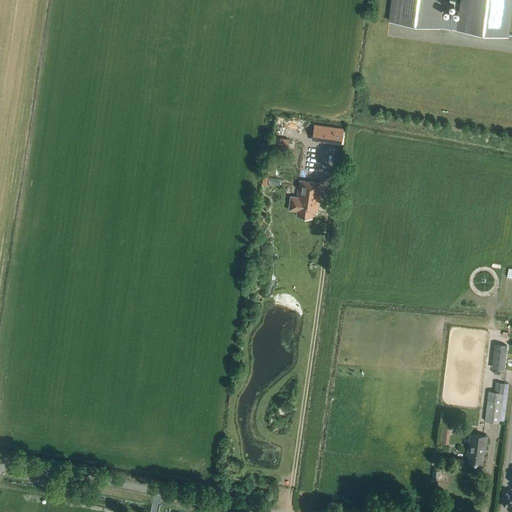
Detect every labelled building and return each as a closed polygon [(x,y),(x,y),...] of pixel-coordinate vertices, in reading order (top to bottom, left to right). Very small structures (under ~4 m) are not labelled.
[(511,0),(391,0),(389,21),(507,36),(511,0)] [(314,124),(312,137),(341,141),(343,128),(314,124)] [(289,147),(289,137),(271,137),(271,147),(289,147)] [(297,211),(296,215),(312,217),(313,212),(317,213),(321,183),(299,180),(297,197),(291,196),(289,210),(297,211)] [(504,369),(507,345),(496,343),(494,368),(504,369)] [(485,421),(499,423),(503,393),(488,391),(485,421)] [(485,451),(487,436),(469,434),(467,452),(468,452),(467,462),(482,464),(484,451),(485,451)] [(433,469),(432,479),(438,480),(439,474),(441,474),(441,470),(433,469)]
